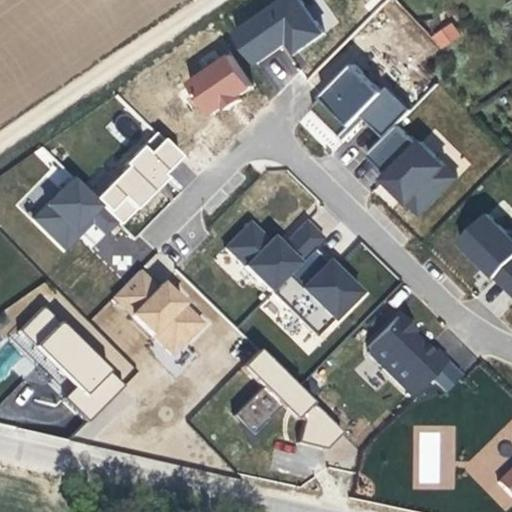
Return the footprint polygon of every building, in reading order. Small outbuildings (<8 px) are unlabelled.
[(325,33),(299,0),(290,0),(240,35),(259,61),(292,42),(300,52),(325,33)] [(452,21),(430,35),(440,49),(461,36),(452,21)] [(177,93),(198,125),(229,105),(234,113),(245,105),(240,98),(256,87),(236,57),(225,64),(216,51),(202,61),(209,72),(177,93)] [(358,67),(316,108),(346,138),(370,114),(390,134),(413,111),(391,89),(384,93),(358,67)] [(160,132),(94,196),(121,223),(187,159),(160,132)] [(50,170),(16,205),(29,218),(72,175),(41,145),(33,153),(50,170)] [(113,223),(73,180),(31,221),(61,251),(90,222),(102,234),(113,223)] [(511,239),(490,216),(465,241),(511,289),(511,239)] [(249,225),(228,248),(274,291),(322,240),(306,225),(279,253),(249,225)] [(274,291),(268,296),(314,339),(356,294),(338,278),(333,283),(322,273),(330,265),(312,249),(274,291)] [(136,272),(110,297),(169,357),(203,323),(164,284),(155,293),(136,272)] [(71,392),(65,397),(88,420),(125,384),(46,304),(14,335),(71,392)] [(403,311),(364,347),(413,400),(434,380),(446,393),(464,376),(403,311)] [(266,449),(266,386),(299,418),(316,400),(264,351),(264,318),(239,318),(239,333),(258,351),(241,369),(260,387),(232,416),(266,449)] [(319,408),(299,429),(324,452),(344,430),(319,408)] [(418,487),(455,486),(453,426),(416,427),(418,487)]
